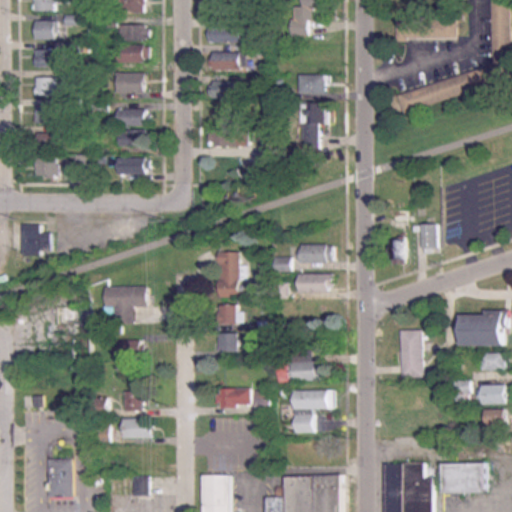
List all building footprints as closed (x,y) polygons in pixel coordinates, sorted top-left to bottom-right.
[(59,0),(35,0),(36,10),(59,10),(59,0)] [(149,0),(122,0),(122,13),(149,13),(149,0)] [(313,35),(314,8),(335,8),(335,0),(305,0),(305,6),(295,5),(294,35),(313,35)] [(459,0),(441,0),(439,0),(439,10),(444,9),(444,18),(399,19),(399,41),(460,39),(459,0)] [(39,40),(61,40),(61,20),(39,20),(39,40)] [(155,25),(124,25),(124,41),(155,41),(155,25)] [(213,25),(213,42),(249,42),(249,25),(213,25)] [(154,45),(122,45),(122,62),(154,62),(154,45)] [(38,49),(38,67),(61,67),(61,49),(38,49)] [(216,52),(216,69),(245,69),(245,52),(216,52)] [(122,73),(122,94),(149,94),(149,73),(122,73)] [(303,94),(330,94),(330,75),(303,75),(303,94)] [(61,77),(39,77),(39,96),(61,96),(61,77)] [(245,81),(215,81),(215,98),(245,98),(245,81)] [(96,101),(96,112),(113,112),(113,101),(96,101)] [(329,124),(329,103),(305,103),(305,149),(324,149),(324,124),(329,124)] [(61,123),(61,106),(39,106),(39,123),(61,123)] [(154,126),(154,109),(122,109),(122,126),(154,126)] [(245,109),(217,109),(217,125),(245,125),(245,109)] [(124,131),(124,146),(150,146),(150,131),(124,131)] [(213,146),(253,146),(253,131),(213,131),(213,146)] [(39,151),(61,151),(61,133),(39,133),(39,151)] [(61,158),(39,158),(39,177),(61,177),(61,158)] [(155,158),(122,158),(122,174),(155,174),(155,158)] [(251,165),(255,184),(274,180),(269,161),(251,165)] [(440,248),(440,223),(424,223),(424,248),(440,248)] [(26,253),(52,253),(52,234),(44,234),(44,225),(26,225),(26,253)] [(408,238),(393,238),(393,263),(408,263),(408,238)] [(336,243),(303,243),(303,261),(336,261),(336,243)] [(222,296),(245,296),(245,252),(222,252),(222,296)] [(337,273),(302,273),(302,291),(337,291),(337,273)] [(108,286),(108,313),(118,313),(118,322),(136,322),(136,305),(151,305),(151,286),(108,286)] [(221,323),(240,323),(240,304),(222,304),(221,323)] [(93,357),(92,305),(57,306),(57,323),(48,323),(49,358),(93,357)] [(508,343),(508,311),(465,311),(465,343),(508,343)] [(426,376),(426,329),(404,329),(404,376),(426,376)] [(242,350),(242,331),(221,331),(221,350),(242,350)] [(116,359),(122,359),(122,378),(149,377),(147,338),(115,339),(116,359)] [(283,362),(282,380),(321,380),(322,350),(296,350),(295,362),(283,362)] [(486,352),(486,369),(509,369),(509,352),(486,352)] [(472,399),(472,380),(459,380),(459,399),(472,399)] [(509,403),(509,383),(486,383),(486,403),(509,403)] [(221,387),(221,405),(254,405),(254,387),(221,387)] [(127,409),(146,409),(146,389),(127,389),(127,409)] [(336,408),(336,389),(297,389),(297,432),(317,432),(317,408),(336,408)] [(442,408),(415,408),(415,424),(442,424),(442,408)] [(509,408),(488,408),(488,425),(509,425),(509,408)] [(155,436),(155,417),(126,417),(126,436),(155,436)] [(98,420),(98,439),(112,439),(112,420),(98,420)] [(313,458),(328,458),(328,444),(313,444),(313,458)] [(154,465),(153,446),(128,446),(129,465),(154,465)] [(51,457),(51,497),(76,497),(76,457),(51,457)] [(490,461),(446,461),(446,491),(490,491),(490,461)] [(436,511),(436,476),(428,476),(428,462),(389,462),(389,511),(436,511)] [(205,511),(233,511),(233,473),(205,473),(205,511)] [(344,511),(344,474),(288,474),(288,495),(270,496),(270,511),(344,511)] [(152,494),(152,475),(136,475),(136,494),(152,494)]
